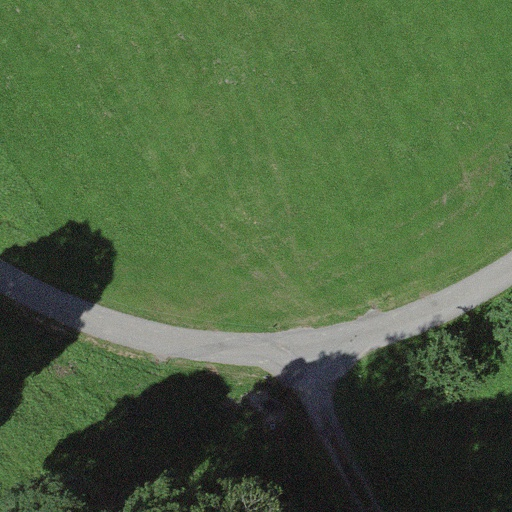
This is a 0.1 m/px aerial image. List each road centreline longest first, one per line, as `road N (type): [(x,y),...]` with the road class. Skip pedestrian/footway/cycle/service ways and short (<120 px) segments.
road 1 (unclassified): [(0,278),(152,343),(300,354),(427,319),(511,269)]
road 2 (track): [(300,354),(373,511)]
